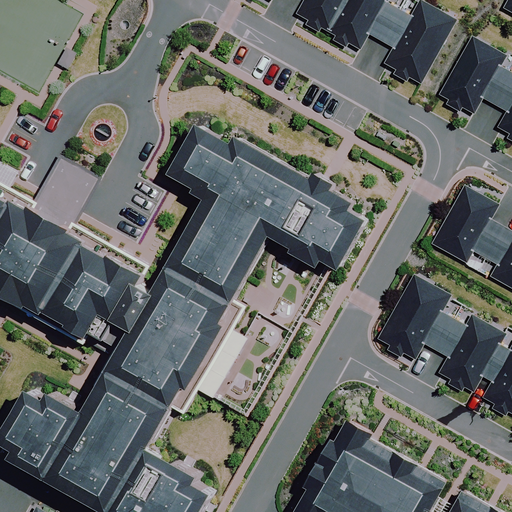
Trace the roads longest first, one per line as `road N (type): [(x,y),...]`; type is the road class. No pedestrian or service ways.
road 1 (residential): [(133,72),(77,99),(45,168),(53,181),(105,200),(119,188),(142,135),(135,91)]
road 2 (residential): [(439,145),(420,123),(200,0)]
road 3 (residential): [(337,350),(433,178),(439,145)]
road 4 (residential): [(337,350),(511,448)]
road 5 (residential): [(247,511),(337,350)]
